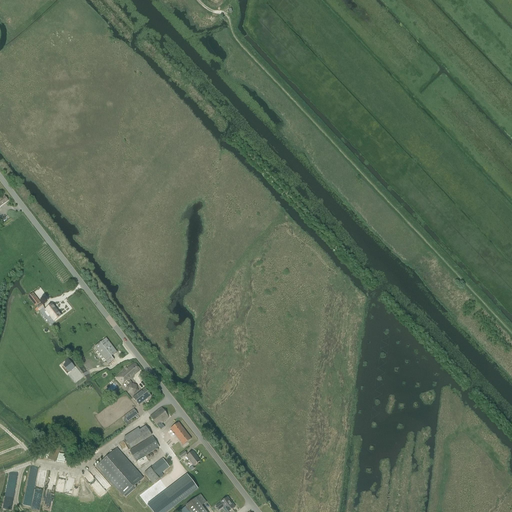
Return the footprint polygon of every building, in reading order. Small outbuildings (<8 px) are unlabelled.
[(0,206),(8,201),(5,196),(0,199),(0,206)] [(54,321),(61,316),(52,305),(45,310),(54,321)] [(106,338),(95,347),(98,350),(95,352),(103,362),(106,360),(109,364),(114,360),(111,356),(117,352),(106,338)] [(66,363),(63,366),(69,373),(75,368),(68,359),(64,362),(66,363)] [(128,367),(116,378),(122,385),(127,380),(128,381),(141,370),(135,363),(129,368),(128,367)] [(106,389),(110,393),(117,387),(114,382),(106,389)] [(138,392),(135,383),(126,386),(130,395),(138,392)] [(139,406),(151,396),(144,388),(133,398),(139,406)] [(162,407),(150,417),(158,427),(161,430),(164,427),(162,424),(169,417),(162,407)] [(134,409),(124,417),(125,419),(124,420),(128,425),(129,424),(128,422),(137,415),(138,415),(134,409)] [(183,446),(191,439),(178,423),(170,429),(183,446)] [(138,428),(124,438),(131,448),(143,440),(144,441),(151,436),(146,426),(139,430),(138,428)] [(168,431),(162,437),(167,443),(173,437),(168,431)] [(136,462),(159,447),(153,437),(130,451),(136,462)] [(179,442),(171,447),(174,452),(182,447),(179,442)] [(61,446),(53,443),(48,460),(56,462),(61,446)] [(143,478),(117,448),(96,467),(123,497),(124,496),(125,498),(134,490),(133,488),(143,478)] [(193,452),(186,457),(194,466),(196,464),(197,464),(200,461),(193,452)] [(151,468),(144,473),(153,484),(159,479),(163,475),(162,473),(169,467),(163,459),(151,468)] [(39,471),(30,470),(23,506),(40,509),(47,471),(39,469),(39,471)] [(174,508),(198,489),(187,475),(163,493),(174,508)] [(56,492),(64,493),(66,481),(58,480),(56,492)] [(15,488),(10,485),(5,494),(10,497),(15,488)] [(51,509),(54,488),(47,487),(46,496),(51,496),(50,501),(45,500),(44,509),(51,509)] [(206,511),(202,506),(206,502),(201,495),(196,499),(196,498),(186,506),(186,507),(181,511),(206,511)] [(221,503),(215,507),(218,511),(224,507),(228,511),(235,507),(227,498),(221,502),(221,503)]
